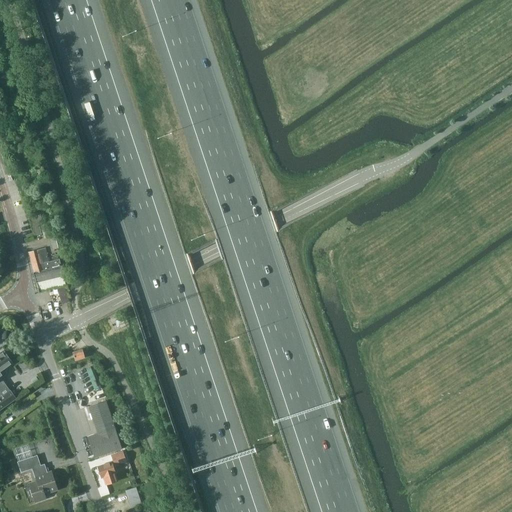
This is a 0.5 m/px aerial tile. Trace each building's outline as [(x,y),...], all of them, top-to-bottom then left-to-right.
[(37,226),(41,225),(43,224),(40,215),(34,216),(37,226)] [(36,283),(64,276),(62,268),(61,266),(59,259),(49,262),(45,248),(29,253),(36,283)] [(64,276),(36,283),(39,292),(50,290),(65,286),(66,285),(64,276)] [(73,353),(74,358),(75,360),(85,357),(83,350),(73,353)] [(3,351),(0,353),(0,393),(2,396),(0,396),(0,409),(15,399),(10,391),(0,378),(4,376),(1,372),(12,364),(3,351)] [(87,437),(92,451),(94,458),(121,449),(106,402),(89,407),(98,434),(87,437)] [(117,467),(127,463),(123,451),(112,455),(117,467)] [(45,464),(41,465),(37,455),(18,462),(21,473),(32,469),(35,477),(36,477),(39,485),(31,487),(36,502),(46,499),(44,494),(57,490),(51,472),(48,473),(45,464)] [(106,485),(118,481),(111,462),(97,467),(101,478),(103,477),(106,485)] [(132,507),(142,504),(137,488),(127,492),(132,507)]
